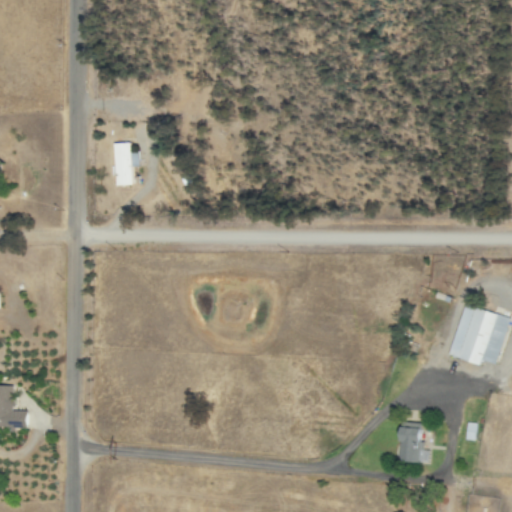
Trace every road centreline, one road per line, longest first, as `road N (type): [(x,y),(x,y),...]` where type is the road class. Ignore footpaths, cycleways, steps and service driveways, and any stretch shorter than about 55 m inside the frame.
road 1 (residential): [(67,511),(72,0)]
road 2 (residential): [(511,239),(0,234)]
